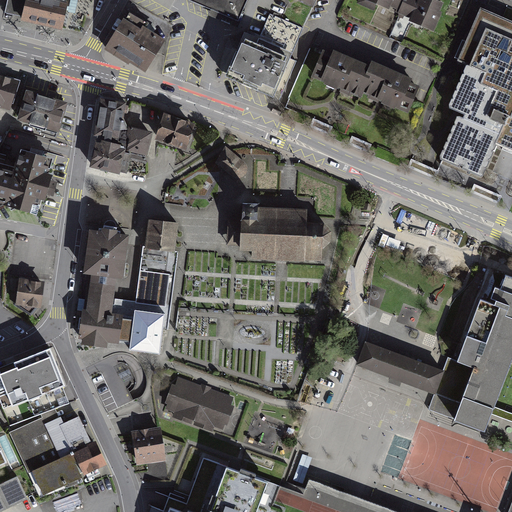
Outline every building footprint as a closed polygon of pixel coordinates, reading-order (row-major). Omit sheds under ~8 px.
[(19,19),(19,22),(61,32),(67,6),(43,0),(5,0),(2,15),(19,19)] [(246,0),(188,0),(189,0),(237,21),(246,0)] [(390,6),(398,10),(401,0),(363,0),(363,2),(387,13),(390,6)] [(401,0),(398,10),(405,13),(403,20),(430,31),(441,4),(431,0),(401,0)] [(511,148),(511,20),(480,7),(456,61),(467,65),(448,109),(459,114),(439,159),(484,179),(499,143),(511,148)] [(130,61),(146,71),(162,40),(124,19),(106,50),(128,63),(130,61)] [(241,40),(225,78),(273,99),(289,61),(255,46),(241,40)] [(372,66),(327,46),(314,75),(359,95),(362,90),(372,66)] [(420,80),(374,61),(372,66),(362,90),(407,109),(420,80)] [(0,104),(12,108),(20,81),(0,75),(0,104)] [(67,103),(26,90),(17,120),(58,132),(67,103)] [(126,103),(101,99),(92,167),(120,174),(120,172),(127,173),(132,153),(147,156),(153,132),(129,127),(124,118),(126,103)] [(195,124),(164,113),(155,140),(186,151),(195,124)] [(53,158),(20,148),(14,168),(5,198),(3,205),(36,215),(43,192),(53,195),(58,179),(48,176),(53,158)] [(230,151),(226,148),(220,156),(214,162),(234,178),(242,178),(247,172),(245,163),(230,151)] [(0,196),(5,198),(14,168),(0,163),(0,196)] [(257,202),(241,201),(240,219),(227,218),(226,244),(239,244),(239,251),(239,257),(304,260),(305,256),(321,257),(321,246),(329,242),(330,228),(324,222),(306,221),(306,208),(257,206),(257,202)] [(178,223),(148,220),(145,248),(175,251),(178,223)] [(128,236),(89,231),(84,274),(91,275),(86,309),(82,309),(78,339),(82,340),(81,345),(107,348),(108,342),(118,343),(122,316),(111,315),(115,277),(123,278),(128,236)] [(170,275),(140,271),(136,303),(166,307),(170,275)] [(427,413),(484,434),(491,415),(494,407),(511,360),(511,280),(505,278),(500,293),(493,291),(487,305),(479,301),(456,362),(448,359),(443,373),(433,397),(427,413)] [(40,310),(43,285),(17,283),(14,307),(40,310)] [(164,315),(135,311),(130,350),(159,354),(164,315)] [(355,368),(433,397),(443,373),(365,343),(355,368)] [(67,394),(49,350),(0,368),(0,405),(8,425),(69,402),(67,394)] [(176,386),(173,385),(166,402),(178,406),(176,413),(212,426),(215,420),(226,424),(233,407),(229,406),(232,398),(219,393),(205,388),(192,383),(179,378),(176,386)] [(511,423),(511,501),(507,511),(511,511),(511,414),(494,407),(491,415),(511,423)] [(10,433),(40,499),(76,482),(53,430),(46,417),(10,433)] [(53,430),(76,482),(103,470),(79,418),(53,430)] [(160,430),(130,435),(135,466),(165,461),(160,430)] [(256,511),(268,481),(203,457),(186,503),(182,501),(179,510),(170,506),(167,511),(256,511)] [(0,510),(28,498),(17,475),(0,482),(0,510)] [(304,493),(353,511),(388,511),(308,482),(305,491),(304,493)] [(353,511),(304,493),(296,511),(353,511)]
